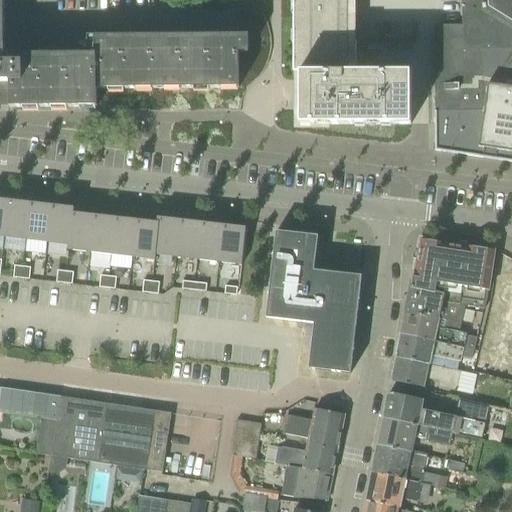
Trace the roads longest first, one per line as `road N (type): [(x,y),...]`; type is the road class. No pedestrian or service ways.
road 1 (residential): [(395,209),(0,164)]
road 2 (residential): [(366,398),(284,386),(229,398),(0,366)]
road 3 (residential): [(366,398),(395,209)]
